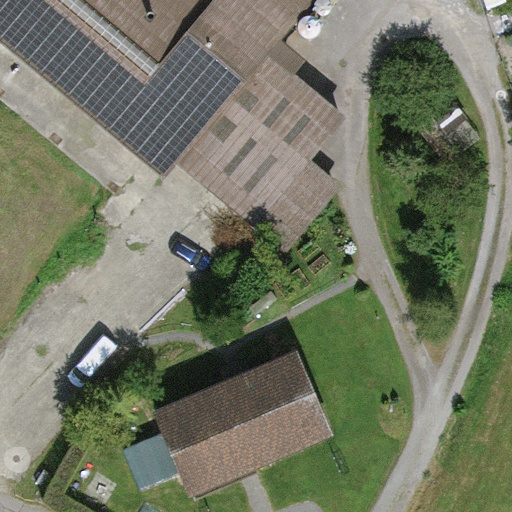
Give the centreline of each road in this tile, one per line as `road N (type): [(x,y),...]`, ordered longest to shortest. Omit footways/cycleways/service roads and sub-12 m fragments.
road 1 (track): [(393,511),(444,401),(487,275),(503,171),(487,84),(454,25),(419,0)]
road 2 (track): [(0,68),(133,176),(173,230),(154,282),(0,435)]
road 3 (track): [(406,0),(385,7),(360,54),(354,105),(365,214),(393,297)]
